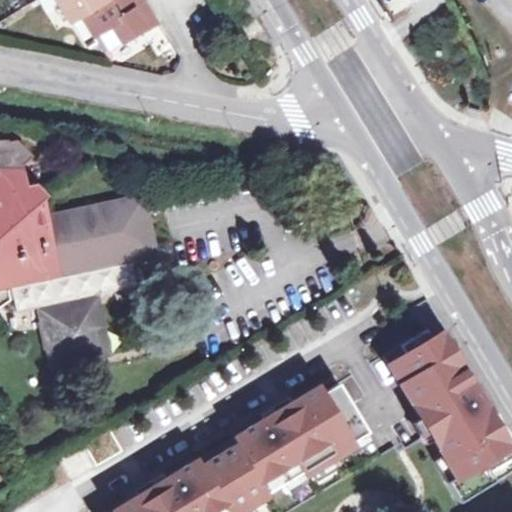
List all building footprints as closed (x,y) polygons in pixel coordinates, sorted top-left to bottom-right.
[(56,0),(68,21),(81,14),(94,35),(114,24),(124,41),(145,28),(128,0),(56,0)] [(3,141),(0,140),(0,306),(13,299),(9,282),(45,273),(46,279),(52,278),(57,302),(98,293),(146,283),(143,270),(124,259),(144,255),(138,215),(123,201),(45,217),(40,198),(45,193),(35,183),(23,186),(19,166),(29,155),(12,139),(3,141)] [(9,282),(13,299),(16,310),(35,306),(50,368),(111,355),(98,293),(57,302),(52,278),(46,279),(45,273),(9,282)] [(440,321),(383,355),(456,476),(448,481),(459,500),(511,468),(511,435),(446,326),(444,328),(440,321)] [(225,511),(259,490),(262,497),(300,474),(303,478),(338,456),(336,452),(366,433),(337,384),(324,392),(321,387),(115,511),(225,511)]
